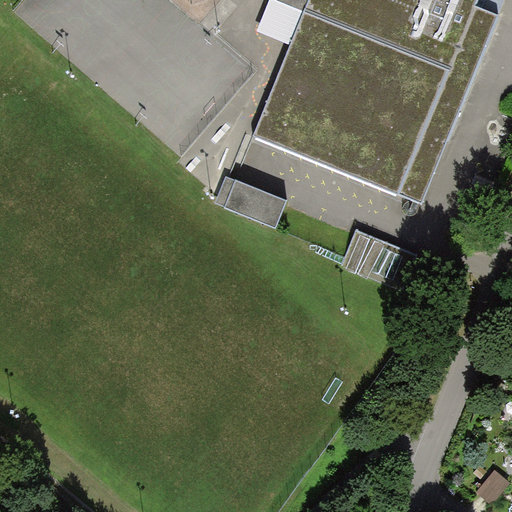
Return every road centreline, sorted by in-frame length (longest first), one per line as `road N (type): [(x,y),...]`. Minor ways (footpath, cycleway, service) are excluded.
road 1 (residential): [(422,446),(511,244)]
road 2 (residential): [(422,446),(370,466),(321,511)]
